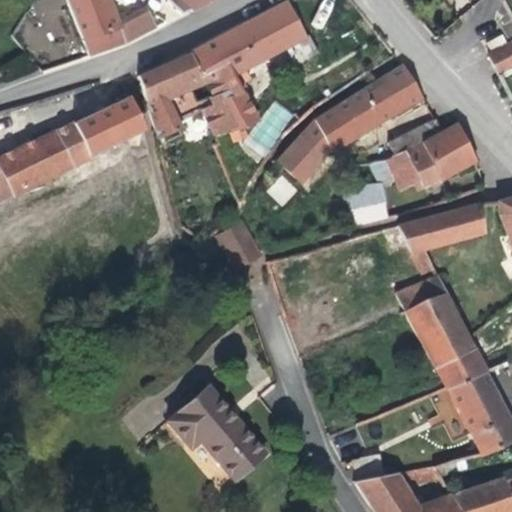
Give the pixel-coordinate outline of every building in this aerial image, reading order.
[(122,46),(154,31),(145,12),(117,25),(106,0),(51,0),(43,6),(50,17),(66,4),(89,58),(122,46)] [(208,0),(159,0),(178,18),(192,10),(208,0)] [(305,42),(283,5),(189,56),(195,69),(226,55),(232,69),(247,63),(285,49),(305,42)] [(490,55),(508,50),(504,40),(486,47),(490,55)] [(295,67),(316,55),(307,41),(305,42),(285,49),(295,67)] [(511,49),(489,60),(497,76),(498,80),(511,74),(511,49)] [(214,141),(228,133),(216,110),(243,95),(239,87),(237,81),(232,69),(226,55),(195,69),(189,56),(137,78),(155,140),(179,133),(177,124),(202,117),(214,141)] [(247,63),(232,69),(237,81),(244,78),(251,74),(247,63)] [(359,92),(312,123),(328,154),(419,97),(400,67),(359,92)] [(244,78),(237,81),(239,87),(247,84),(244,78)] [(216,110),(228,133),(253,120),(243,95),(216,110)] [(141,130),(126,98),(0,158),(0,170),(2,174),(11,196),(91,157),(92,156),(141,130)] [(275,100),(242,141),(262,156),(295,115),(275,100)] [(395,154),(441,132),(433,120),(389,140),(395,154)] [(312,199),(337,171),(328,154),(312,123),(291,146),(277,167),(312,199)] [(436,183),(472,164),(452,126),(441,132),(395,154),(385,159),(398,189),(413,183),(416,188),(433,179),(436,183)] [(0,201),(11,196),(2,174),(0,175),(0,201)] [(280,175),(265,192),(282,206),(297,190),(280,175)] [(511,198),(494,206),(495,217),(510,256),(511,256),(511,198)] [(340,230),(357,226),(356,199),(338,199),(340,230)] [(477,208),(396,229),(410,256),(481,232),(477,208)] [(257,261),(236,221),(212,235),(233,271),(257,261)] [(426,260),(414,264),(420,276),(431,271),(426,260)] [(392,296),(433,371),(472,353),(435,278),(392,296)] [(511,302),(478,324),(483,335),(511,316),(511,302)] [(481,372),(511,359),(511,338),(511,337),(472,353),(481,372)] [(433,371),(442,388),(481,372),(472,353),(433,371)] [(481,372),(442,388),(478,454),(487,451),(511,440),(511,436),(508,428),(481,372)] [(168,423),(181,438),(191,449),(201,440),(235,479),(265,454),(222,406),(208,390),(168,423)] [(328,438),(335,455),(354,447),(347,429),(328,438)] [(202,445),(189,455),(212,482),(224,472),(202,445)] [(441,487),(443,491),(461,477),(456,471),(488,461),(487,451),(478,454),(430,467),(441,487)] [(355,466),(361,482),(387,476),(382,455),(355,466)] [(453,511),(450,504),(443,491),(441,487),(422,494),(430,511),(427,511),(417,511),(394,475),(387,476),(361,482),(354,484),(372,511),(453,511)] [(511,511),(501,489),(498,484),(450,504),(453,511),(511,511)] [(511,511),(511,484),(501,489),(511,511)]
